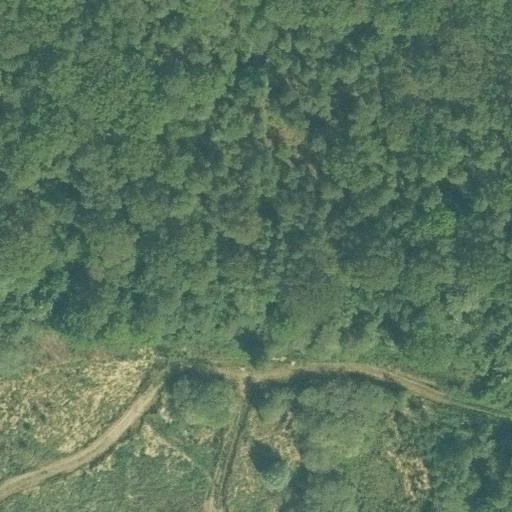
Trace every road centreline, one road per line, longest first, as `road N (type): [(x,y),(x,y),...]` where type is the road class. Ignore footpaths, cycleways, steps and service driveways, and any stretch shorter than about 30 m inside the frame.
road 1 (track): [(0,483),(104,441),(171,369),(368,369),(454,405),(511,414)]
road 2 (track): [(226,511),(223,460),(243,371)]
